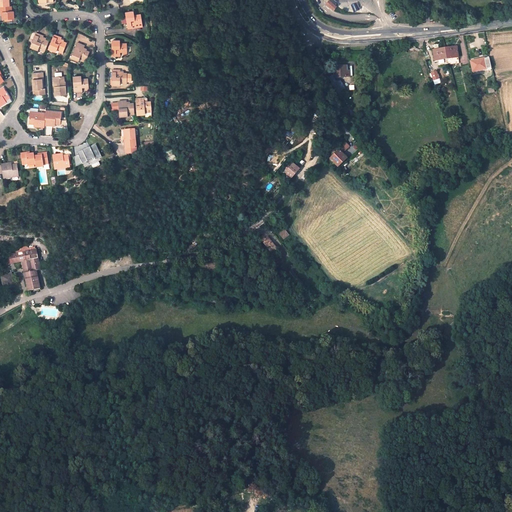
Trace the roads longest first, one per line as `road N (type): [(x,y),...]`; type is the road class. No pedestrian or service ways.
road 1 (residential): [(314,27),(335,128),(257,221),(199,254),(71,281),(0,311)]
road 2 (residential): [(66,142),(82,135),(98,101),(99,28),(88,16),(35,15),(27,0)]
road 3 (secondary): [(511,21),(354,37),(314,27)]
